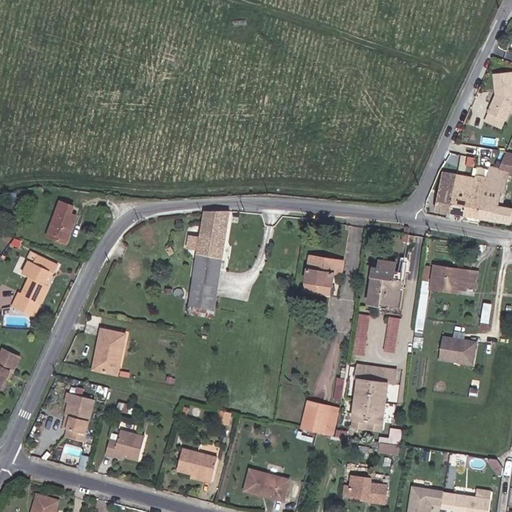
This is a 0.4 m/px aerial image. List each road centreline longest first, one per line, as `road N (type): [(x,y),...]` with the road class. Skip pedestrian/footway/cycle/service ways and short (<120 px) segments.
road 1 (unclassified): [(4,460),(83,287),(129,219),(150,208),(212,202),(404,220)]
road 2 (unclassified): [(404,220),(511,8)]
road 3 (residential): [(4,460),(199,511)]
